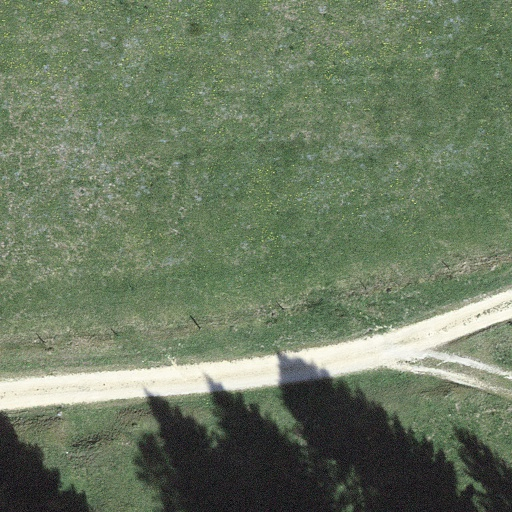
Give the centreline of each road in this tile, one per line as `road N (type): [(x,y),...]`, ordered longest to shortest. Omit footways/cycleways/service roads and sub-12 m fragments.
road 1 (track): [(0,405),(397,358),(511,299)]
road 2 (track): [(397,358),(511,398)]
